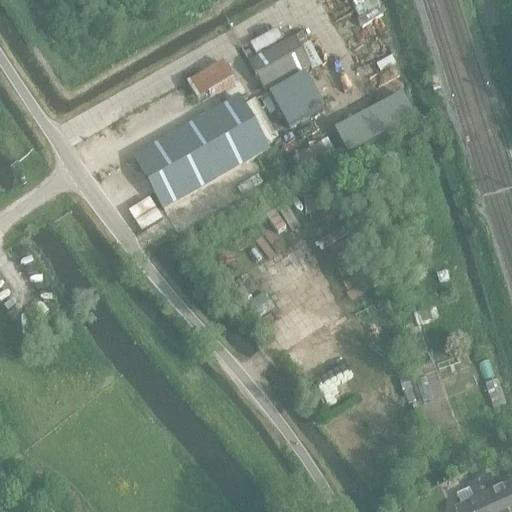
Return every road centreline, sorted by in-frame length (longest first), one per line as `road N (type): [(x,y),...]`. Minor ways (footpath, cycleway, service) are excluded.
road 1 (unclassified): [(339,511),(231,369),(143,273),(74,175)]
road 2 (unclassified): [(0,65),(74,175)]
